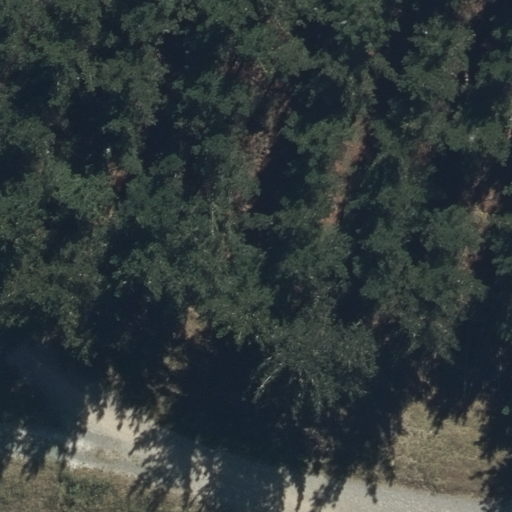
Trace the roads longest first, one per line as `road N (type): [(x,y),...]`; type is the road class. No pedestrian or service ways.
road 1 (track): [(143,453),(279,493),(413,511)]
road 2 (track): [(143,453),(0,328)]
road 3 (track): [(0,433),(143,453)]
